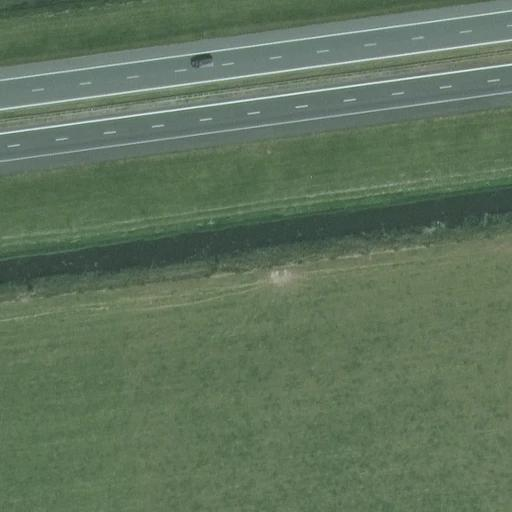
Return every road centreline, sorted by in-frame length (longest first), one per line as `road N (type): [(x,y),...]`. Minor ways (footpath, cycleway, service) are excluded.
road 1 (motorway): [(0,148),(511,78)]
road 2 (motorway): [(511,25),(0,95)]
